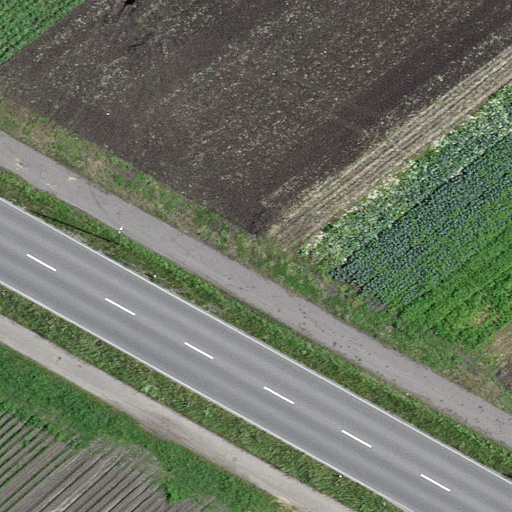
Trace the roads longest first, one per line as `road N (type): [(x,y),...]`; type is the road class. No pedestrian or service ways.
road 1 (track): [(0,133),(511,416)]
road 2 (primary): [(482,511),(0,244)]
road 3 (track): [(0,343),(298,511)]
